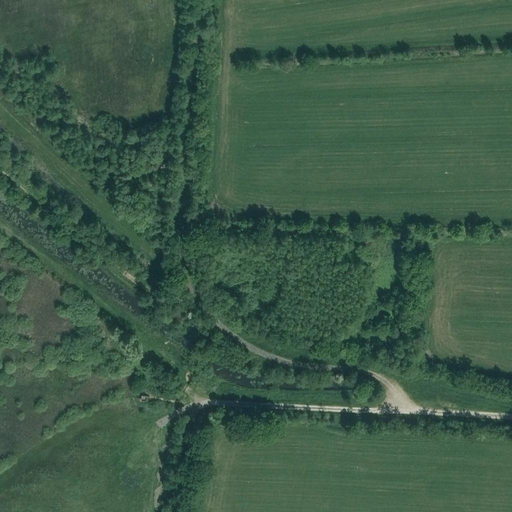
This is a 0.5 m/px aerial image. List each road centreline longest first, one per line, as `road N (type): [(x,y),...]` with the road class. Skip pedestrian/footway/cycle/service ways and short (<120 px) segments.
road 1 (track): [(177,511),(189,405),(511,417)]
road 2 (track): [(404,411),(367,374),(268,358),(187,296),(187,271)]
